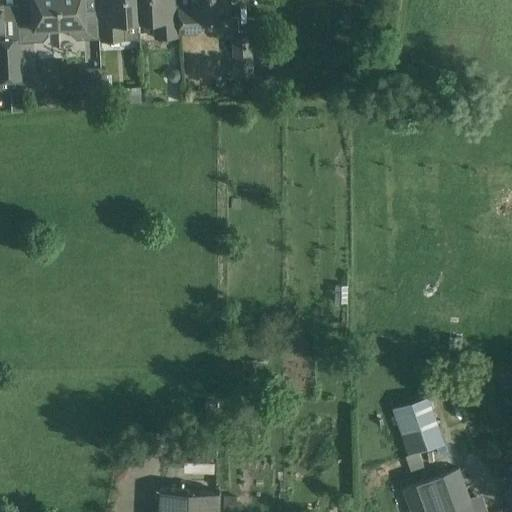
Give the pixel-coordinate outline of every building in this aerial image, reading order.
[(58,28),(56,0),(30,0),(32,25),(18,26),(19,42),(41,40),(47,34),(47,29),(58,28)] [(76,38),(98,37),(97,8),(83,9),(82,0),(56,0),(58,28),(69,28),(70,33),(76,38)] [(123,23),(138,22),(136,0),(96,0),(97,8),(98,37),(99,37),(99,40),(124,39),(123,23)] [(177,32),(178,32),(177,7),(176,0),(136,0),(138,22),(151,22),(152,38),(178,36),(177,32)] [(190,0),(191,6),(177,7),(178,32),(200,31),(200,19),(229,18),(229,1),(225,1),(224,0),(190,0)] [(251,75),(250,32),(235,33),(236,75),(251,75)] [(17,39),(0,39),(0,90),(10,90),(10,89),(20,88),(19,79),(17,39)] [(167,73),(167,77),(171,81),(176,81),(179,77),(179,73),(176,69),(171,69),(167,73)] [(90,84),(84,93),(84,100),(102,99),(101,83),(90,84)] [(446,441),(429,395),(392,408),(409,454),(446,441)] [(207,445),(208,432),(185,431),(184,444),(207,445)] [(488,511),(482,493),(470,497),(459,467),(404,486),(413,511),(488,511)] [(159,488),(158,511),(219,511),(220,506),(221,489),(159,488)]
